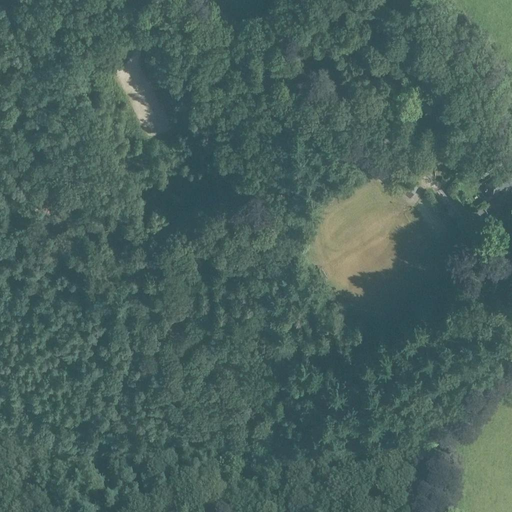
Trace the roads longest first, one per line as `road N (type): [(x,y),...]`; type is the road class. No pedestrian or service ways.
road 1 (unclassified): [(511,265),(418,165),(164,0)]
road 2 (unclassified): [(421,511),(429,456),(450,403),(511,333)]
road 3 (track): [(161,129),(128,74),(156,0)]
